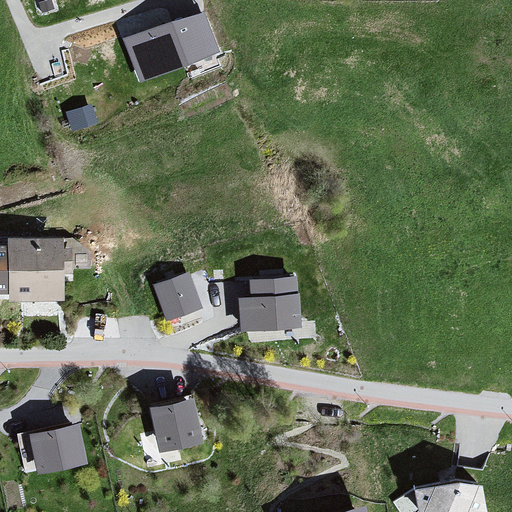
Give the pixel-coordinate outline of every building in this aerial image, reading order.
[(205,11),(123,40),(139,83),(220,54),(205,11)] [(98,122),(92,103),(65,112),(72,131),(98,122)] [(6,244),(0,243),(0,291),(9,291),(7,300),(60,300),(59,234),(5,235),(6,244)] [(189,272),(153,284),(165,322),(201,309),(189,272)] [(297,277),(249,280),(251,299),(238,300),(239,333),(302,328),(297,277)] [(190,395),(145,407),(156,450),(199,439),(190,395)] [(79,423),(28,435),(36,476),(88,465),(79,423)] [(414,449),(418,464),(459,452),(454,437),(414,449)] [(452,474),(412,482),(417,511),(459,511),(461,511),(452,474)]
